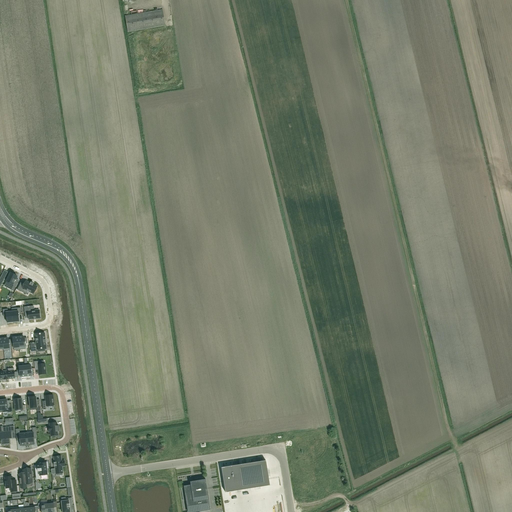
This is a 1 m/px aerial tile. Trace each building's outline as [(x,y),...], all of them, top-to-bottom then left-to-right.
[(127,32),(165,26),(162,10),(125,16),(127,32)] [(12,273),(6,284),(12,287),(11,289),(15,291),(19,285),(15,283),(18,276),(12,273)] [(20,283),(17,289),(21,291),(23,287),(31,291),(34,284),(25,280),(23,284),(20,283)] [(26,309),(23,309),(24,316),(27,316),(27,321),(37,320),(37,312),(27,313),(26,309)] [(18,313),(12,313),(13,322),(19,321),(18,316),(21,316),(21,310),(18,310),(18,313)] [(6,312),(3,312),(4,318),(7,318),(7,323),(13,322),(12,313),(6,314),(6,312)] [(32,335),(32,340),(27,340),(27,347),(33,347),(33,349),(42,348),(41,334),(32,335)] [(45,366),(39,366),(39,364),(36,365),(37,371),(40,370),(40,375),(46,375),(45,366)] [(47,401),(43,401),(44,410),(48,410),(47,406),(55,405),(54,395),(46,396),(47,401)] [(36,397),(29,398),(31,410),(37,410),(38,412),(42,411),(41,404),(37,404),(36,397)] [(16,404),(12,404),(13,413),(17,413),(16,409),(24,408),(23,398),(15,399),(16,404)] [(5,399),(1,400),(2,410),(8,410),(8,413),(11,413),(10,404),(7,405),(7,400),(5,400),(5,399)] [(50,426),(49,426),(49,432),(51,432),(51,436),(58,435),(58,431),(59,431),(59,425),(57,425),(57,422),(50,422),(50,426)] [(3,432),(0,432),(0,439),(1,439),(1,445),(10,444),(9,439),(12,438),(11,433),(15,433),(14,426),(10,426),(10,427),(3,428),(3,432)] [(26,432),(27,443),(34,442),(33,431),(26,432)] [(27,443),(26,432),(19,433),(20,444),(27,443)] [(54,461),(54,465),(55,465),(55,468),(51,468),(52,473),(56,473),(63,473),(62,465),(65,465),(64,460),(61,460),(61,456),(54,457),(54,461)] [(266,461),(221,468),(225,493),(270,485),(266,461)] [(39,468),(35,468),(36,479),(40,479),(40,476),(47,475),(47,468),(48,468),(47,463),(41,463),(41,466),(38,466),(39,468)] [(24,478),(20,479),(21,488),(27,487),(26,483),(32,482),(31,470),(25,471),(23,471),(23,473),(23,474),(24,478)] [(12,477),(5,477),(6,489),(10,488),(11,492),(17,492),(16,486),(16,481),(16,480),(15,480),(12,481),(12,477)] [(184,488),(183,488),(183,490),(185,490),(188,511),(194,511),(209,510),(210,510),(205,480),(206,480),(205,479),(195,481),(195,484),(184,486),(184,487),(184,488)] [(69,511),(69,507),(70,507),(70,506),(73,506),(72,498),(66,499),(66,501),(62,501),(62,503),(61,503),(61,507),(62,507),(62,511),(69,511)] [(53,502),(53,504),(47,505),(48,511),(54,511),(54,508),(57,507),(56,502),(53,502)] [(38,504),(38,509),(41,509),(41,511),(48,511),(47,505),(41,505),(41,503),(38,504)]
